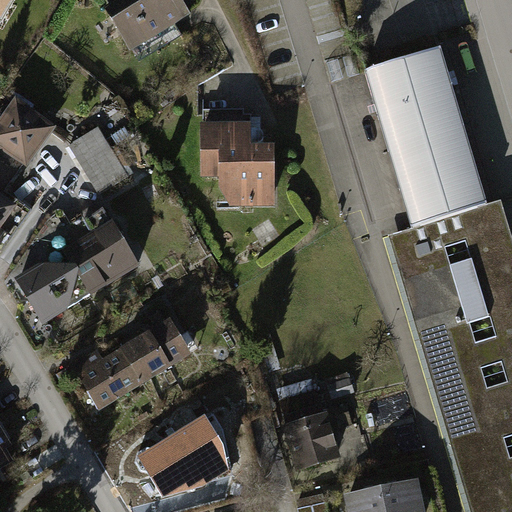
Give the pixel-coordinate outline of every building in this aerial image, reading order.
[(0,0),(0,22),(3,25),(13,8),(6,4),(8,0),(0,0)] [(193,17),(183,0),(121,0),(106,9),(132,53),(193,17)] [(412,232),(488,210),(442,53),(365,75),(412,232)] [(59,131),(18,100),(0,124),(0,149),(24,167),(29,171),(59,131)] [(255,125),(204,125),(203,180),(222,180),(222,192),(232,209),(279,209),(279,148),(255,148),(255,125)] [(75,145),(70,148),(100,197),(131,178),(100,128),(74,144),(75,145)] [(0,149),(0,193),(20,209),(1,234),(11,241),(32,211),(6,192),(24,167),(0,149)] [(0,193),(0,235),(1,234),(20,209),(0,193)] [(511,511),(511,237),(503,205),(488,210),(412,232),(390,238),(469,511),(511,511)] [(64,252),(74,267),(92,298),(93,300),(144,270),(116,224),(114,225),(105,210),(86,222),(93,234),(64,252)] [(74,267),(43,265),(17,281),(45,328),(71,313),(72,309),(92,298),(74,267)] [(173,321),(123,350),(145,388),(195,359),(173,321)] [(101,413),(145,388),(123,350),(104,361),(99,352),(74,366),(101,413)] [(353,380),(329,387),(333,402),(357,395),(353,380)] [(281,402),(289,428),(328,416),(325,407),(323,408),(318,391),(281,402)] [(289,428),(286,428),(299,475),(344,462),(331,415),(328,416),(289,428)] [(144,451),(166,491),(219,463),(197,423),(144,451)] [(15,449),(6,435),(0,438),(0,475),(17,466),(9,453),(15,449)] [(425,511),(419,483),(381,491),(385,511),(425,511)] [(385,511),(381,491),(344,499),(346,511),(385,511)] [(330,511),(327,495),(297,501),(299,511),(330,511)]
